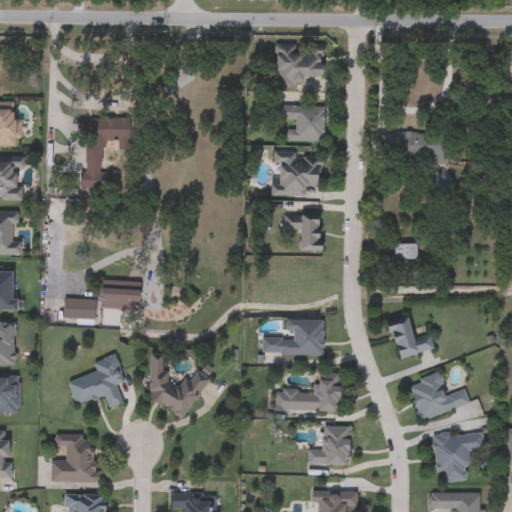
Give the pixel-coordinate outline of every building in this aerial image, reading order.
[(274,45),(323,46),(322,78),(302,77),(302,87),(273,86),(274,45)] [(0,103),(13,103),(13,120),(21,120),(21,147),(0,147),(0,103)] [(323,142),(286,141),(286,129),(294,129),(294,121),(274,120),(274,105),(324,107),(323,142)] [(108,188),(80,189),(80,173),(83,173),(82,119),(129,118),(130,141),(107,142),(108,188)] [(442,133),(442,163),(399,163),(399,133),(442,133)] [(272,196),(273,153),(319,154),(318,197),(272,196)] [(0,158),(22,158),(22,199),(0,199),(0,158)] [(0,255),(0,212),(18,212),(18,255),(0,255)] [(321,251),(301,251),(300,230),(286,231),(286,213),(320,213),(321,251)] [(416,245),(416,261),(393,261),(393,245),(416,245)] [(0,310),(0,269),(14,269),(15,310),(0,310)] [(140,290),(140,309),(101,309),(101,290),(140,290)] [(94,300),(94,320),(63,320),(63,300),(94,300)] [(397,359),(389,321),(408,317),(413,338),(429,334),(433,351),(397,359)] [(322,321),(321,356),(261,355),(262,336),(285,336),(286,320),(322,321)] [(13,365),(0,365),(0,322),(13,323),(13,365)] [(122,404),(108,409),(104,397),(75,407),(67,383),(96,373),(92,363),(114,355),(123,383),(116,385),(122,404)] [(149,355),(166,355),(166,379),(171,382),(189,382),(195,371),(208,379),(183,420),(149,399),(149,355)] [(274,411),(274,390),(311,391),(312,385),(318,385),(318,374),(339,374),(338,412),(274,411)] [(408,384),(439,375),(445,395),(464,390),(469,405),(419,421),(408,384)] [(0,377),(17,377),(17,413),(0,413),(0,377)] [(307,465),(307,450),(321,450),(321,427),(348,427),(348,465),(307,465)] [(511,467),(503,467),(503,430),(511,430),(511,467)] [(436,473),(431,437),(481,432),(483,450),(465,452),(468,480),(442,483),(441,473),(436,473)] [(10,478),(0,478),(0,433),(4,433),(4,440),(10,440),(10,478)] [(93,482),(51,483),(50,460),(65,460),(64,449),(54,449),(54,436),(92,435),(93,482)] [(312,491),(356,491),(356,508),(345,508),(345,511),(318,511),(318,504),(312,504),(312,491)] [(217,511),(181,511),(182,510),(171,510),(171,494),(218,495),(217,511)] [(452,511),(452,509),(429,509),(429,494),(478,494),(478,511),(452,511)] [(65,511),(66,495),(105,495),(105,511),(65,511)]
